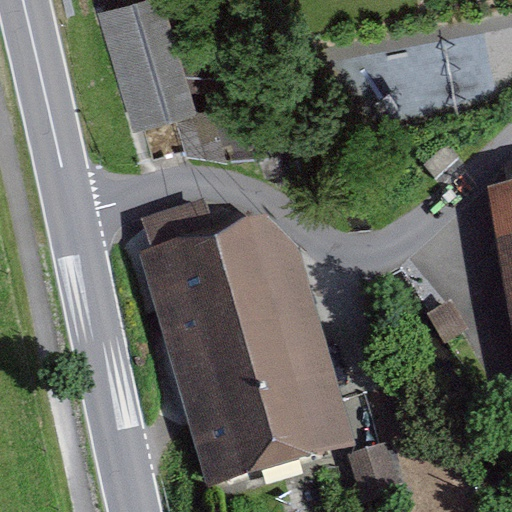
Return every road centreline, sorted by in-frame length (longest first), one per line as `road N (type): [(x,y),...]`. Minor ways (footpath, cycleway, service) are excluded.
road 1 (residential): [(67,220),(191,185),(230,186),(269,199),(319,244),(348,258),(370,256),(400,241),(511,144)]
road 2 (tertiary): [(67,220),(130,511)]
road 3 (tertiary): [(20,0),(67,220)]
